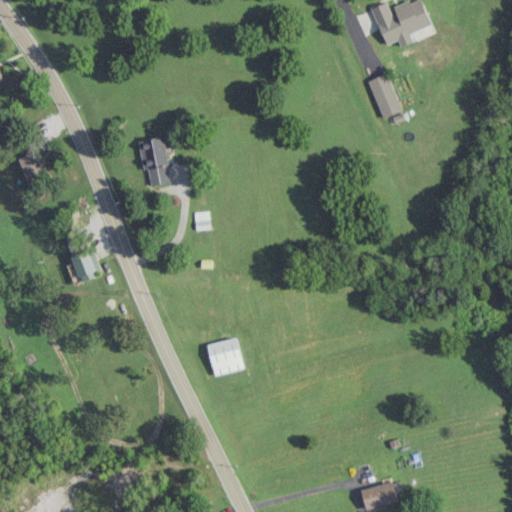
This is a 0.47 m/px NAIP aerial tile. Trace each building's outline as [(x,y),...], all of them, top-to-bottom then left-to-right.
[(371,8),(387,45),(399,40),(401,47),(413,42),(410,34),(432,25),(422,0),(411,0),(391,8),(388,1),(371,8)] [(401,112),(389,74),(369,80),(381,118),(401,112)] [(172,182),(163,137),(139,141),(144,171),(149,170),(152,185),(172,182)] [(29,190),(52,183),(47,164),(41,166),(37,153),(20,157),(29,190)] [(211,228),(209,211),(195,212),(196,230),(211,228)] [(81,281),(102,273),(93,249),(72,257),(81,281)] [(216,376),(245,368),(237,337),(207,344),(216,376)] [(398,501),(392,481),(361,489),(366,509),(398,501)]
